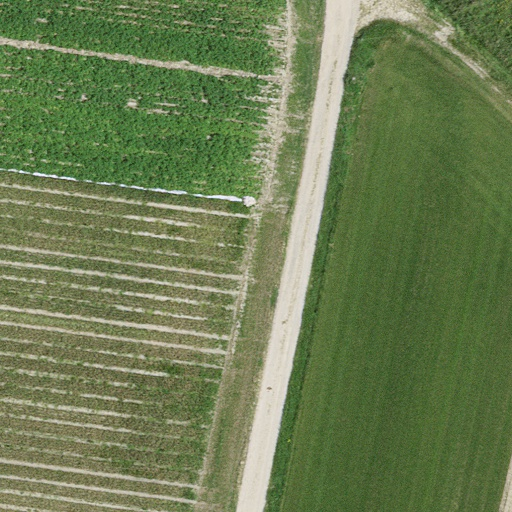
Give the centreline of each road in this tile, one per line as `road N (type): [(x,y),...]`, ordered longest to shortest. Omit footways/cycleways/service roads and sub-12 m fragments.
road 1 (track): [(245,511),(339,44),(339,0)]
road 2 (track): [(511,110),(339,44)]
